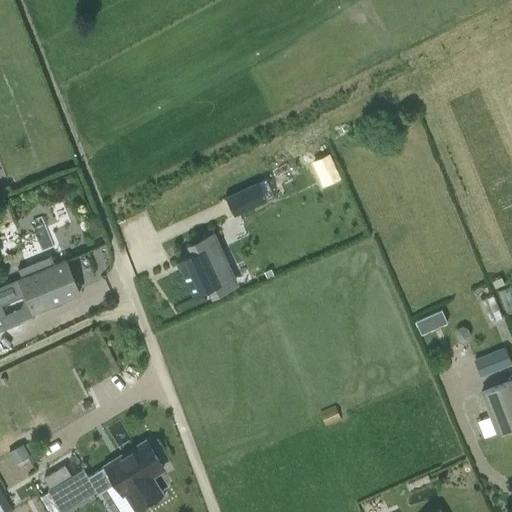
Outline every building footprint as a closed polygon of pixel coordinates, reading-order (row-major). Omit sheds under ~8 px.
[(328,155),(315,161),(324,181),(338,175),(328,155)] [(227,196),(236,215),(266,201),(258,182),(227,196)] [(249,274),(226,225),(200,238),(204,246),(189,253),(204,284),(218,278),(224,291),(228,290),(226,285),(249,274)] [(0,286),(0,303),(2,303),(12,299),(26,293),(33,311),(80,292),(66,259),(54,264),(50,254),(17,268),(21,278),(20,278),(0,286)] [(510,364),(503,348),(474,359),(481,376),(510,364)] [(511,380),(481,393),(496,433),(511,427),(511,380)] [(163,468),(146,441),(88,477),(83,469),(59,483),(47,490),(48,492),(59,511),(71,504),(94,490),(97,495),(106,489),(115,484),(121,494),(125,492),(137,510),(161,495),(149,477),(154,474),(163,468)] [(0,511),(4,511),(11,508),(0,489),(0,511)]
